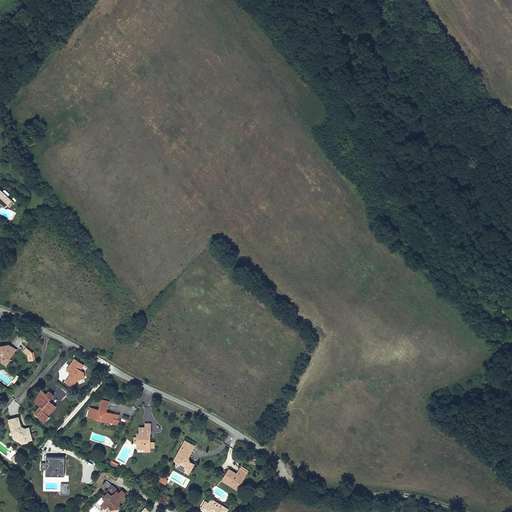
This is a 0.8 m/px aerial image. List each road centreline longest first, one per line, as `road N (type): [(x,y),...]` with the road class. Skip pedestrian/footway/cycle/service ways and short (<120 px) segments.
road 1 (residential): [(0,309),(197,410),(273,455),(288,476)]
road 2 (track): [(288,476),(321,490),(425,498),(465,511)]
